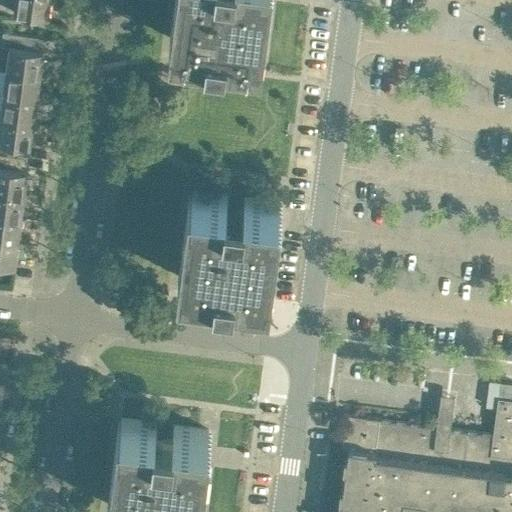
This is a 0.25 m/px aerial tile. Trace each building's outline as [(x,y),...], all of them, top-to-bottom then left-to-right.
[(48,16),(50,0),(15,0),(14,12),(48,16)] [(183,0),(180,25),(175,24),(173,38),(261,49),(263,36),(259,36),(263,0),(183,0)] [(41,74),(44,49),(39,49),(40,36),(4,31),(2,44),(10,45),(7,70),(41,74)] [(38,98),(41,74),(7,70),(4,94),(38,98)] [(34,122),(38,98),(4,94),(1,118),(34,122)] [(31,146),(34,122),(1,118),(0,121),(0,153),(23,157),(25,145),(31,146)] [(28,169),(22,169),(23,157),(0,153),(0,189),(25,193),(28,169)] [(0,215),(21,218),(25,193),(0,189),(0,215)] [(279,214),(280,201),(193,189),(192,203),(196,204),(189,263),(184,263),(182,276),(270,288),(271,274),(267,274),(275,214),(279,214)] [(0,239),(18,242),(21,218),(0,215),(0,239)] [(0,263),(15,265),(18,242),(0,239),(0,263)] [(485,408),(497,409),(499,395),(511,397),(511,384),(488,382),(485,408)] [(403,511),(404,510),(401,510),(403,496),(426,499),(425,504),(450,507),(450,502),(473,505),(472,511),(511,511),(511,397),(499,395),(497,409),(494,433),(451,427),(452,416),(437,414),(436,425),(380,418),(380,417),(347,413),(343,446),(348,446),(347,455),(344,455),(343,467),(346,468),(343,486),(340,486),(339,498),(341,499),(339,511),(403,511)] [(208,442),(210,429),(123,417),(121,431),(125,431),(117,491),(113,491),(111,504),(170,511),(198,511),(200,502),(196,501),(204,441),(208,442)]
